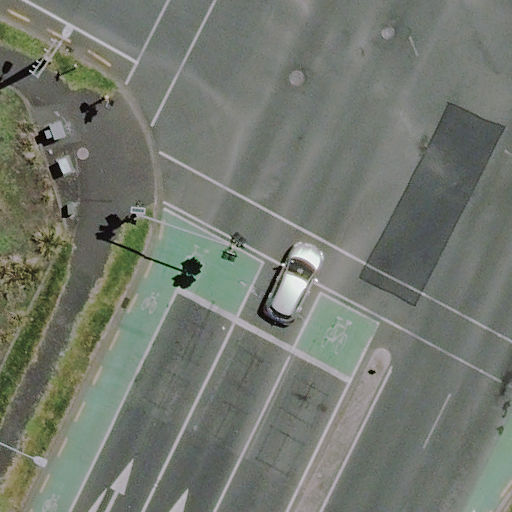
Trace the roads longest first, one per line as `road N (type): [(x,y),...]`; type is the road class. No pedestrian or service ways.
road 1 (secondary): [(173,511),(302,243),(379,46)]
road 2 (secondary): [(511,236),(387,511)]
road 3 (secondary): [(379,46),(511,108)]
